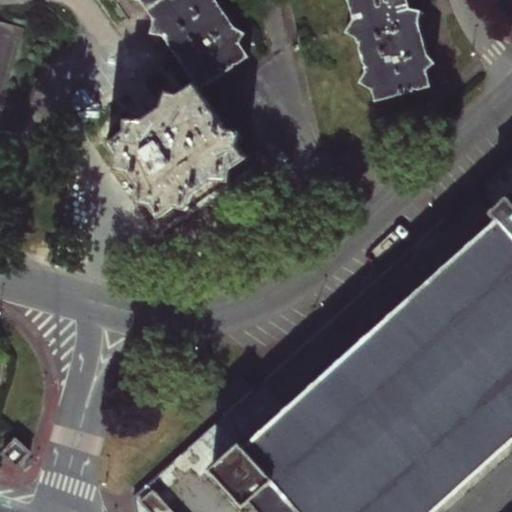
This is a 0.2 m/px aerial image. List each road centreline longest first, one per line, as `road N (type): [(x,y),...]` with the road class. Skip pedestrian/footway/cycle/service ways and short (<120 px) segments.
road 1 (tertiary): [(110,307),(194,316),(260,300),(395,197),(511,91)]
road 2 (tertiary): [(53,511),(110,307)]
